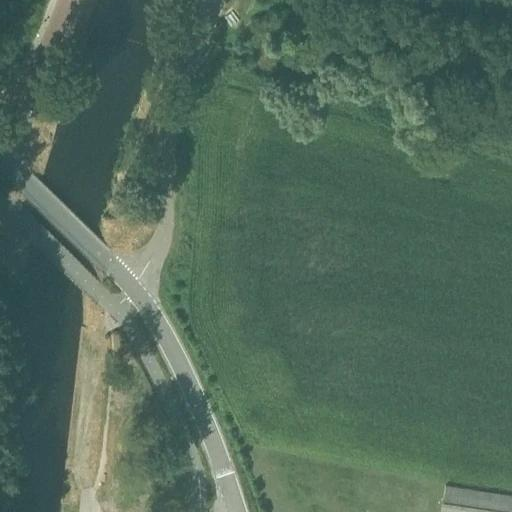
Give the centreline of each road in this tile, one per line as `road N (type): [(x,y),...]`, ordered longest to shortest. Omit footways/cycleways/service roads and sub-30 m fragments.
road 1 (unclassified): [(132,286),(165,229),(169,122),(217,0)]
road 2 (tertiary): [(236,511),(175,354),(132,286)]
road 3 (tertiary): [(132,286),(0,159)]
road 4 (residential): [(0,126),(28,88),(64,0)]
